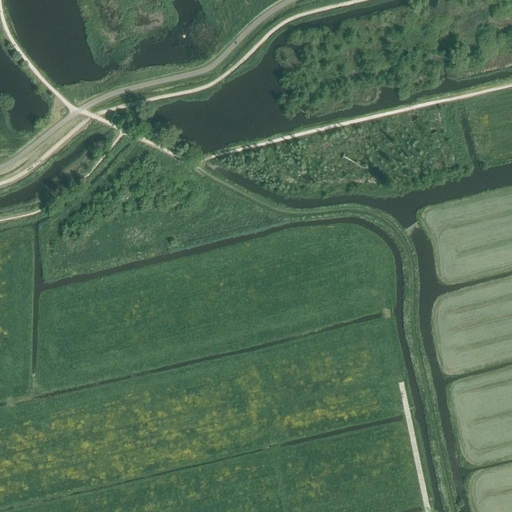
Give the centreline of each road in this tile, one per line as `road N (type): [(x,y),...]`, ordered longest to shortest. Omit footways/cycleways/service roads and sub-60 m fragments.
road 1 (unknown): [(0,182),(91,114),(207,85),(277,24),(353,0)]
road 2 (track): [(386,306),(429,511)]
